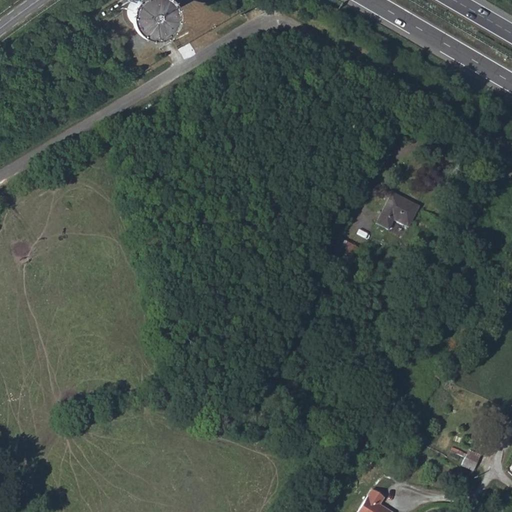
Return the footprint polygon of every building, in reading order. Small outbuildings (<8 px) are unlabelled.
[(151,7),(148,3),(145,1),(141,0),(137,1),(133,3),(131,7),(129,11),(130,15),(132,19),(135,22),(139,23),(143,23),(147,22),(150,19),(152,15),(152,11),(151,7)] [(418,211),(390,196),(375,226),(387,233),(391,225),(405,233),(418,211)] [(359,253),(346,246),(337,264),(349,270),(359,253)] [(488,442),(481,439),(479,444),(486,448),(488,442)] [(467,451),(466,455),(464,458),(460,465),(474,472),(480,457),(467,451)] [(385,496),(373,489),(357,511),(392,511),(394,511),(381,503),(385,496)]
